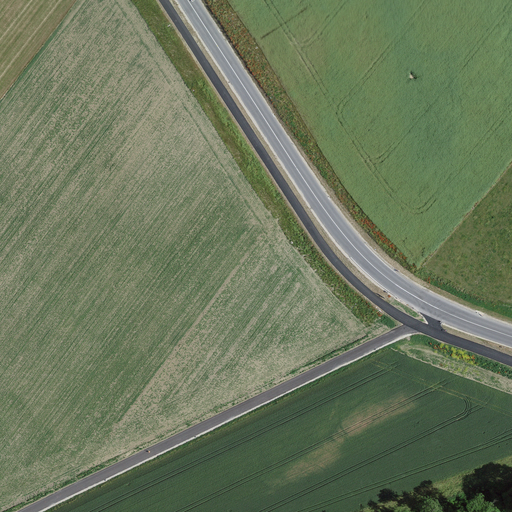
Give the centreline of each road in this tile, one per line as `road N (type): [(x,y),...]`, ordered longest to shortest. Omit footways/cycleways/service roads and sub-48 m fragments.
road 1 (track): [(435,308),(431,326),(403,328),(23,511)]
road 2 (secondary): [(187,0),(346,237),(400,288),(435,308)]
